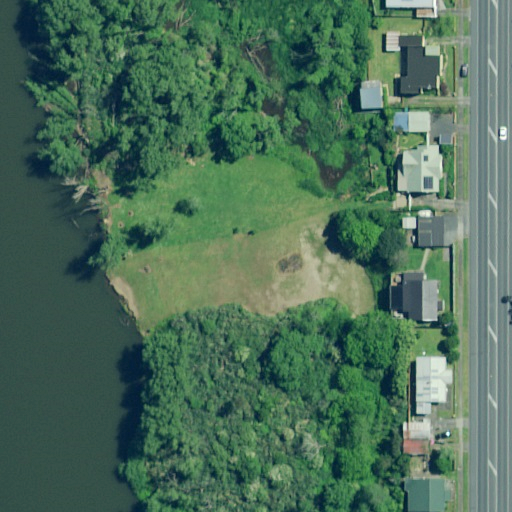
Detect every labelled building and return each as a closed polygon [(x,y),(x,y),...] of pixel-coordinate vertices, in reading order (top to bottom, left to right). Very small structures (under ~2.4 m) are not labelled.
[(386,0),(386,7),(417,8),(417,18),(437,18),(437,7),(435,7),(435,0),(386,0)] [(425,46),(425,36),(400,36),(400,32),(387,31),(386,51),(400,51),(400,47),(409,47),(409,75),(397,75),(397,83),(401,83),(401,93),(422,94),(422,88),(428,88),(428,90),(432,90),(432,88),(439,88),(439,78),(438,78),(438,75),(441,75),(441,73),(445,73),(445,68),(442,68),(442,54),(439,54),(439,46),(425,46)] [(382,104),(387,104),(387,94),(382,94),(382,87),(361,87),(361,109),(382,109),(382,104)] [(430,113),(394,112),(393,131),(430,132),(430,113)] [(403,153),(396,153),(395,167),(399,167),(398,191),(439,193),(439,180),(442,180),(443,155),(438,155),(439,146),(418,145),(418,150),(403,149),(403,153)] [(413,211),(401,210),(401,220),(413,221),(413,211)] [(399,231),(398,253),(406,253),(406,246),(455,247),(455,217),(419,217),(419,232),(399,231)] [(392,259),(369,258),(369,272),(391,273),(392,259)] [(437,310),(445,310),(445,300),(437,300),(438,282),(424,281),(425,272),(404,271),(402,311),(409,311),(409,320),(437,321),(437,310)] [(447,370),(447,358),(418,357),(417,414),(431,414),(431,402),(447,403),(447,384),(453,384),(453,370),(447,370)] [(430,423),(404,423),(404,454),(430,454),(430,423)] [(445,475),(404,475),(404,493),(409,493),(409,511),(426,511),(445,511),(445,501),(451,501),(451,483),(445,483),(445,475)]
